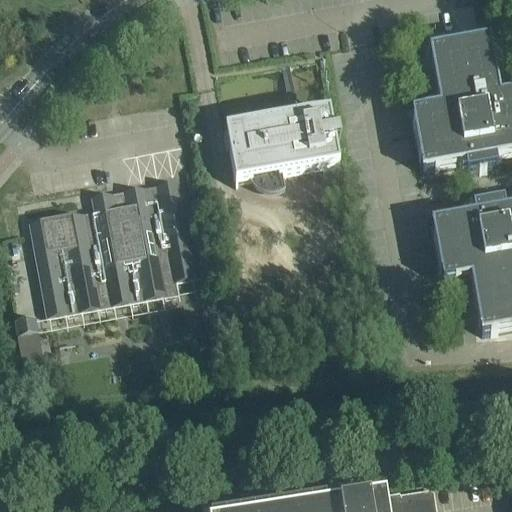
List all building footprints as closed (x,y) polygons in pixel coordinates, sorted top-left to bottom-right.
[(412,127),(420,165),(422,177),(434,175),(434,176),(465,170),(467,179),(479,177),(486,176),(486,175),(498,173),(496,165),(511,161),(511,98),(500,101),(491,54),(489,45),(480,47),(480,46),(438,54),(430,56),(431,65),(439,112),(423,115),(423,116),(412,118),(413,126),(412,127)] [(229,158),(234,183),(235,191),(339,172),(330,118),(303,123),(304,129),(289,132),(290,138),(228,150),(230,158),(229,158)] [(29,230),(46,324),(178,300),(175,288),(195,284),(177,188),(156,191),(156,195),(145,197),(145,194),(123,197),(124,201),(113,203),(112,199),(91,203),(94,221),(83,223),(82,220),(29,230)] [(511,213),(504,215),(502,207),(492,209),(492,208),(484,209),(485,210),(473,212),(474,221),(444,226),(444,227),(432,229),(434,241),(433,241),(440,280),(441,280),(442,289),(454,286),(455,287),(470,284),(479,332),(480,331),(481,340),(490,338),(490,339),(511,335),(511,213)] [(35,322),(14,326),(17,342),(38,338),(35,322)] [(42,360),(21,363),(26,391),(47,387),(42,360)] [(435,511),(433,496),(399,501),(399,499),(364,505),(365,511),(435,511)]
